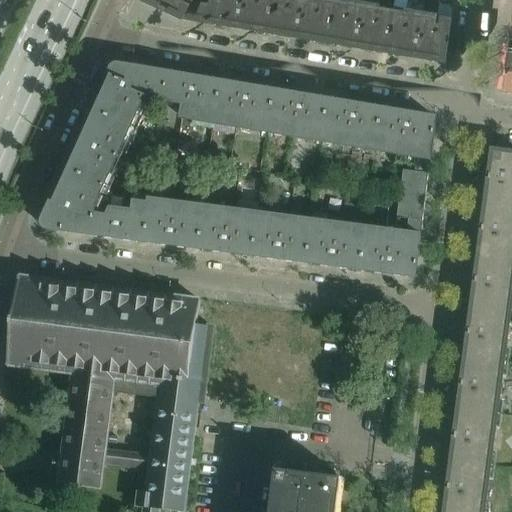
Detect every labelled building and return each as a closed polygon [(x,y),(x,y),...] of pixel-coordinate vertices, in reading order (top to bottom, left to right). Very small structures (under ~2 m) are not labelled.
[(144,0),(144,1),(182,19),(183,17),(185,18),(185,19),(186,19),(193,3),(209,6),(210,1),(211,1),(211,0),(144,0)] [(266,33),(271,0),(220,0),(220,3),(211,1),(210,1),(209,6),(193,3),(186,19),(266,33)] [(325,43),(332,1),(324,0),(271,0),(266,33),(325,43)] [(385,53),(392,11),(378,9),(379,6),(346,1),(346,4),(332,1),(325,43),(385,53)] [(444,63),(450,21),(437,19),(438,16),(423,14),(405,11),(405,14),(392,11),(385,53),(444,63)] [(511,39),(509,39),(502,92),(511,93),(511,39)] [(114,68),(113,69),(108,81),(150,100),(155,72),(119,66),(117,66),(115,67),(114,68)] [(194,78),(155,72),(150,100),(186,106),(186,102),(190,103),(194,78)] [(222,83),(194,78),(190,103),(186,102),(186,106),(183,119),(216,125),(222,83)] [(108,81),(94,111),(137,130),(150,100),(108,81)] [(249,88),(222,83),(216,125),(237,128),(240,110),(245,111),(249,88)] [(276,92),(249,88),(245,111),(240,110),(237,128),(269,134),(276,92)] [(303,97),(276,92),(269,134),(291,137),(293,119),(299,120),(303,97)] [(330,101),(303,97),(299,120),(293,119),(291,137),(323,143),(330,101)] [(357,106),(330,101),(323,143),(344,146),(347,127),(354,128),(357,106)] [(384,110),(357,106),(354,128),(347,127),(344,146),(377,152),(384,110)] [(409,115),(384,110),(377,152),(397,155),(400,136),(406,137),(409,115)] [(94,111),(83,135),(81,140),(123,159),(137,130),(94,111)] [(437,119),(409,115),(406,137),(400,136),(397,155),(418,159),(431,161),(437,119)] [(81,140),(68,169),(110,188),(123,159),(81,140)] [(511,154),(494,152),(487,205),(511,208),(511,154)] [(404,171),(401,196),(426,200),(431,161),(418,159),(416,173),(404,171)] [(68,169),(53,202),(76,214),(100,217),(101,208),(110,188),(68,169)] [(426,200),(401,196),(398,217),(410,219),(408,234),(422,236),(426,200)] [(151,201),(150,206),(145,243),(172,246),(175,224),(178,224),(181,205),(151,201)] [(117,239),(121,212),(111,211),(108,218),(100,217),(76,214),(53,202),(44,222),(43,223),(43,225),(44,226),(44,227),(45,228),(46,229),(48,230),(117,239)] [(134,214),(121,212),(117,239),(145,243),(150,206),(135,204),(134,214)] [(205,208),(181,205),(178,224),(175,224),(172,246),(200,250),(205,208)] [(511,208),(487,205),(480,257),(511,261),(511,208)] [(236,212),(205,208),(200,250),(226,253),(229,231),(233,231),(236,212)] [(259,215),(236,212),(233,231),(229,231),(226,253),(254,257),(259,215)] [(290,219),(259,215),(254,257),(281,260),(284,237),(288,237),(290,219)] [(314,222),(290,219),(288,237),(284,237),(281,260),(308,264),(314,222)] [(343,226),(314,222),(308,264),(334,267),(337,244),(341,245),(343,226)] [(367,229),(343,226),(341,245),(337,244),(334,267),(362,271),(367,229)] [(386,231),(367,229),(362,271),(388,274),(391,252),(383,251),(386,231)] [(422,236),(408,234),(386,231),(383,251),(391,252),(388,274),(416,278),(422,236)] [(511,306),(511,261),(480,257),(474,308),(511,313),(511,306)] [(201,302),(113,291),(20,279),(9,366),(75,375),(65,456),(56,455),(53,474),(62,476),(61,485),(101,490),(104,465),(152,471),(154,458),(108,452),(116,392),(161,398),(199,402),(205,403),(216,321),(199,318),(201,302)] [(474,308),(467,360),(504,365),(511,313),(474,308)] [(467,360),(460,412),(498,417),(504,365),(467,360)] [(199,402),(161,398),(154,458),(152,471),(149,493),(141,492),(139,508),(147,509),(146,511),(159,511),(160,510),(172,511),(184,511),(190,467),(196,467),(197,461),(191,460),(199,402)] [(460,412),(453,463),(491,468),(498,417),(460,412)] [(484,511),(491,468),(453,463),(446,511),(484,511)] [(336,511),(341,479),(280,471),(274,511),(336,511)]
